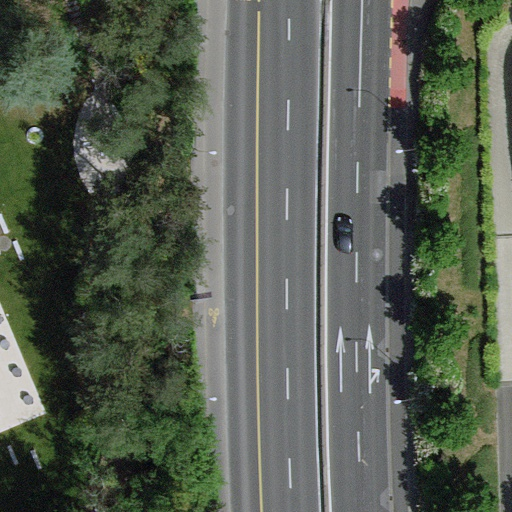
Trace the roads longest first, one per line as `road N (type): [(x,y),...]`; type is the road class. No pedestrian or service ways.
road 1 (primary): [(274,0),(281,511)]
road 2 (primary): [(366,511),(362,42)]
